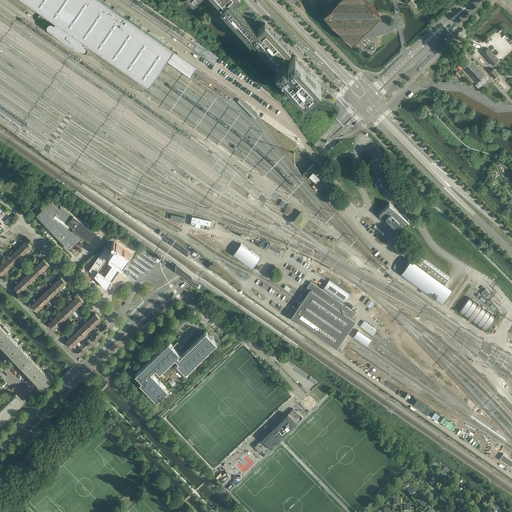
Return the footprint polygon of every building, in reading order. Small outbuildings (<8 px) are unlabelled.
[(21,0),(55,23),(87,45),(149,88),(151,84),(156,77),(161,70),(166,63),(174,51),(167,46),(149,33),(142,29),(130,20),(129,19),(100,0),(21,0)] [(262,52),(267,57),(275,66),(276,66),(278,68),(300,92),(306,98),(313,91),(321,83),(310,72),(297,58),(296,56),(295,55),(293,58),(289,54),(289,53),(291,52),(291,51),(290,51),(289,50),(286,46),(285,45),(285,46),(284,45),(284,44),(280,41),(281,40),(280,40),(279,39),(275,35),(276,35),(275,34),(275,35),(274,34),(274,33),(270,30),(271,29),(270,29),(269,28),(268,28),(265,24),(266,24),(265,23),(264,25),(258,30),(259,31),(258,32),(236,9),(231,2),(232,1),(233,3),(236,0),(190,0),(194,3),(196,0),(214,0),(222,8),(233,20),(262,52)] [(366,25),(378,12),(376,10),(372,6),(369,3),(366,0),(337,0),(329,9),(323,14),(352,43),(353,42),(355,40),(357,38),(366,30),(364,28),(363,27),(366,25)] [(364,28),(366,30),(381,15),(378,12),(366,25),(363,27),(364,28)] [(131,18),(130,20),(142,29),(144,27),(131,18)] [(87,45),(55,23),(55,24),(53,23),(52,23),(51,22),(50,23),(49,23),(48,23),(48,24),(47,25),(47,26),(47,27),(47,28),(48,29),(48,30),(56,35),(64,41),(71,46),(77,49),(79,50),(81,51),(83,52),(84,52),(85,52),(87,52),(87,51),(88,51),(88,50),(88,49),(88,48),(87,47),(86,46),(87,45)] [(338,30),(333,24),(331,25),(330,27),(335,32),(337,31),(338,30)] [(150,31),(149,33),(167,46),(168,44),(150,31)] [(488,48),(482,54),(493,65),(499,60),(488,48)] [(276,69),(278,68),(276,66),(275,66),(274,65),(267,57),(262,52),(261,53),(266,58),(276,69)] [(468,57),(465,54),(458,61),(477,82),(485,75),(468,57)] [(498,74),(493,68),(489,72),(494,78),(498,74)] [(305,98),(306,99),(320,85),(321,84),(321,83),(313,91),(306,98),(300,92),(305,98)] [(320,85),(306,99),(309,102),(323,88),(320,85)] [(320,179),(313,173),(309,177),(317,183),(320,179)] [(88,237),(94,229),(61,205),(60,207),(52,199),(36,214),(69,249),(83,236),(82,235),(83,234),(88,237)] [(287,204),(282,200),(278,205),(283,209),(287,204)] [(409,220),(389,203),(379,214),(399,231),(409,220)] [(296,209),(294,207),(292,206),(291,205),(288,204),(284,212),(286,213),(287,214),(289,215),(291,216),(292,217),(296,220),(301,213),(300,211),(298,210),(296,209)] [(301,224),(307,217),(307,216),(306,216),(306,215),(305,214),(304,214),(303,213),(302,212),(301,213),(296,220),(295,220),(296,221),(297,222),(298,223),(299,224),(300,224),(301,224)] [(211,221),(192,217),(190,225),(209,230),(211,221)] [(320,227),(307,217),(301,224),(310,231),(313,227),(318,230),(320,227)] [(168,236),(160,230),(158,232),(158,233),(166,239),(168,236)] [(168,236),(166,239),(166,240),(167,241),(167,242),(168,242),(168,243),(169,244),(186,256),(187,256),(188,256),(188,255),(189,251),(189,250),(187,249),(168,236)] [(32,246),(26,240),(22,245),(27,250),(32,246)] [(252,268),(260,257),(241,243),(233,254),(252,268)] [(89,270),(107,288),(131,254),(116,244),(112,251),(105,247),(89,270)] [(27,250),(22,245),(18,249),(23,255),(27,250)] [(270,245),(268,249),(279,254),(281,250),(270,245)] [(23,255),(18,249),(13,253),(19,259),(23,255)] [(142,249),(141,251),(151,258),(152,256),(142,249)] [(140,252),(137,255),(153,266),(155,262),(140,252)] [(19,259),(13,253),(9,257),(15,263),(19,259)] [(445,283),(449,277),(415,253),(405,267),(406,267),(401,274),(400,273),(400,274),(438,301),(441,303),(452,288),(448,285),(445,283)] [(137,256),(134,260),(150,271),(152,267),(137,256)] [(15,263),(9,257),(5,261),(11,267),(15,263)] [(49,265),(44,259),(39,263),(45,269),(49,265)] [(11,267),(5,261),(1,265),(6,271),(11,267)] [(134,261),(131,264),(144,273),(147,270),(134,261)] [(45,269),(39,263),(35,267),(41,273),(45,269)] [(191,281),(193,278),(193,277),(192,276),(192,275),(192,274),(191,274),(191,273),(190,273),(177,264),(177,263),(176,264),(175,269),(175,270),(176,270),(180,273),(191,281)] [(130,265),(128,269),(138,276),(141,273),(130,265)] [(41,273),(35,267),(31,271),(36,277),(41,273)] [(36,277),(31,271),(27,275),(32,281),(36,277)] [(130,272),(127,275),(135,281),(138,277),(130,272)] [(32,281),(27,275),(22,279),(28,285),(32,281)] [(67,283),(61,277),(57,281),(62,287),(67,283)] [(199,286),(201,283),(193,278),(191,281),(199,286)] [(28,285),(22,279),(18,283),(24,289),(28,285)] [(350,293),(329,279),(326,284),(323,288),(343,303),(347,298),(350,293)] [(62,287),(57,281),(52,285),(58,291),(62,287)] [(350,317),(354,312),(346,306),(346,307),(311,282),(308,288),(311,290),(307,294),(301,303),(292,317),(337,348),(339,345),(342,340),(346,334),(350,329),(353,324),(356,321),(351,318),(350,317)] [(24,289),(18,283),(14,287),(19,293),(24,289)] [(58,291),(52,285),(48,289),(54,295),(58,291)] [(54,295),(48,289),(44,293),(50,299),(54,295)] [(490,293),(486,289),(482,292),(481,293),(485,297),(487,296),(489,294),(490,293)] [(50,299),(44,293),(40,297),(45,303),(50,299)] [(84,301),(78,295),(74,299),(79,305),(84,301)] [(45,303),(40,297),(35,301),(41,307),(45,303)] [(495,317),(468,298),(459,312),(486,331),(495,317)] [(79,305),(74,299),(70,303),(75,309),(79,305)] [(41,307),(35,301),(31,305),(37,311),(41,307)] [(75,309),(70,303),(65,307),(71,313),(75,309)] [(71,313),(65,307),(61,311),(67,317),(71,313)] [(373,308),(370,313),(376,316),(379,311),(373,308)] [(67,317),(61,311),(57,315),(63,321),(67,317)] [(101,319),(96,313),(91,317),(97,323),(101,319)] [(63,321),(57,315),(53,319),(58,325),(63,321)] [(97,323),(91,317),(87,321),(93,327),(97,323)] [(58,325),(53,319),(48,323),(54,329),(58,325)] [(93,327),(87,321),(83,325),(88,331),(93,327)] [(364,321),(360,326),(372,335),(376,330),(364,321)] [(88,331),(83,325),(79,329),(84,335),(88,331)] [(84,335),(79,329),(74,334),(80,339),(84,335)] [(371,339),(358,329),(356,333),(353,336),(367,345),(369,342),(371,339)] [(169,342),(135,374),(139,378),(141,379),(141,380),(142,381),(140,383),(157,401),(161,397),(162,396),(163,395),(164,394),(168,390),(151,372),(155,368),(160,373),(173,360),(179,366),(181,368),(186,373),(217,343),(212,338),(211,337),(209,335),(206,332),(179,357),(177,355),(180,353),(178,352),(177,351),(182,347),(177,342),(173,346),(172,345),(170,343),(169,342)] [(19,345),(13,339),(7,333),(0,340),(0,341),(10,352),(19,345)] [(227,333),(221,339),(225,343),(230,337),(229,335),(227,333)] [(80,339),(74,334),(70,338),(76,343),(80,339)] [(76,343),(70,338),(66,342),(71,348),(76,343)] [(30,356),(24,350),(19,345),(10,352),(21,364),(30,356)] [(41,368),(35,362),(30,356),(21,364),(32,376),(41,368)] [(52,379),(46,373),(41,368),(32,376),(39,383),(43,387),(52,379)] [(12,413),(24,402),(16,393),(4,405),(12,413)] [(24,402),(12,413),(13,414),(24,402)] [(0,423),(1,424),(12,413),(4,405),(0,408),(0,423)] [(281,439),(302,418),(299,421),(298,419),(297,418),(300,415),(293,409),(272,429),(270,431),(254,447),(260,453),(263,451),(264,452),(265,453),(263,456),(279,441),(281,439)] [(12,413),(1,424),(1,425),(13,414),(12,413)] [(439,465),(435,461),(430,465),(435,470),(439,465)] [(473,489),(468,494),(471,497),(476,492),(473,489)]
